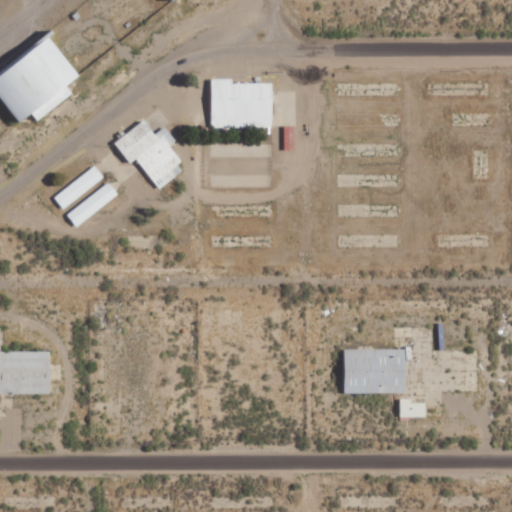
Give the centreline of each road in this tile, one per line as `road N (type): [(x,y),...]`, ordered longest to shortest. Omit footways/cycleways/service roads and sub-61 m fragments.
road 1 (residential): [(511,43),(198,40),(0,194)]
road 2 (residential): [(511,282),(0,286)]
road 3 (residential): [(511,463),(0,465)]
